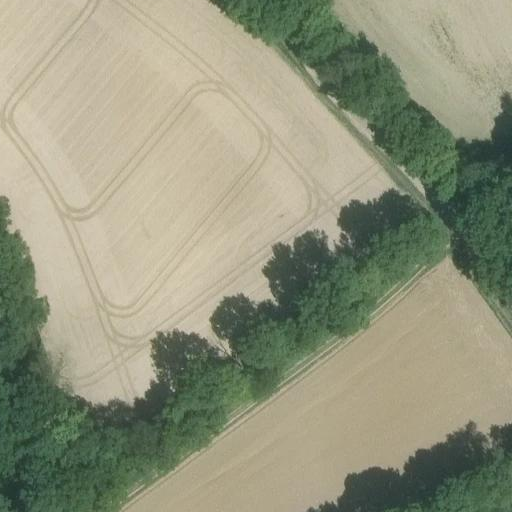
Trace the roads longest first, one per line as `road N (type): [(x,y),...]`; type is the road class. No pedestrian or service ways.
road 1 (track): [(511,186),(384,299),(108,511)]
road 2 (unclassified): [(511,293),(439,195),(314,68),(274,0)]
